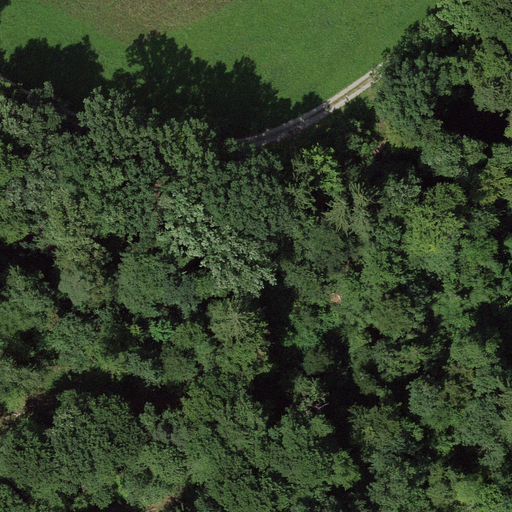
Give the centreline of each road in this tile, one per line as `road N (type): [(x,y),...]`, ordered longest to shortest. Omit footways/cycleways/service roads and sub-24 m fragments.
road 1 (track): [(0,82),(153,145),(214,150),(275,133),(361,88),(479,0)]
road 2 (track): [(275,133),(256,289),(286,377),(290,423),(261,462),(121,511)]
